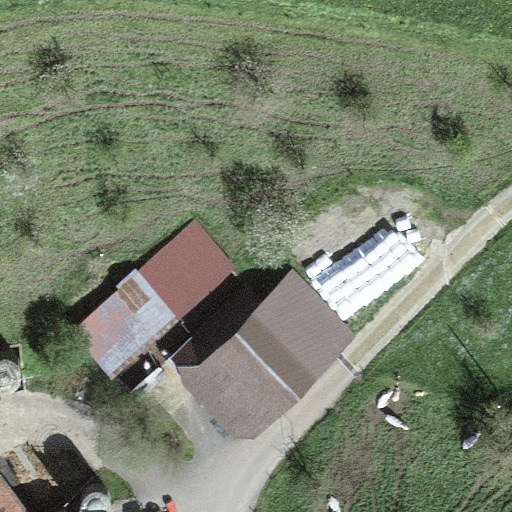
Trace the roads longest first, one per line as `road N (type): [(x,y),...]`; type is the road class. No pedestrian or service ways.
road 1 (track): [(221,511),(464,229),(511,200)]
road 2 (track): [(0,422),(94,434),(204,511)]
